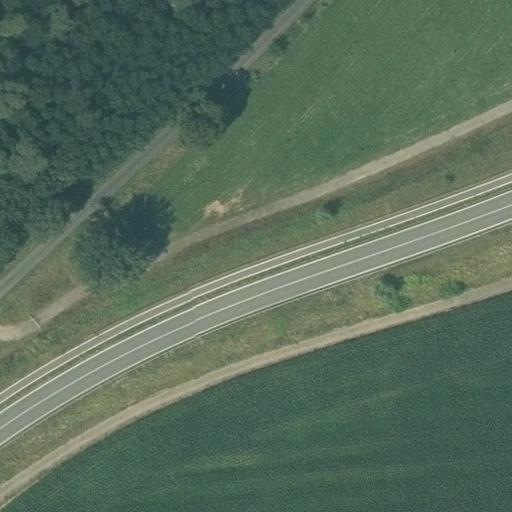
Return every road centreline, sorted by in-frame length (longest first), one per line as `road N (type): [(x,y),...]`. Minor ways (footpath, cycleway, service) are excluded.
road 1 (secondary): [(0,425),(209,311),(511,198)]
road 2 (unclassified): [(302,0),(0,288)]
